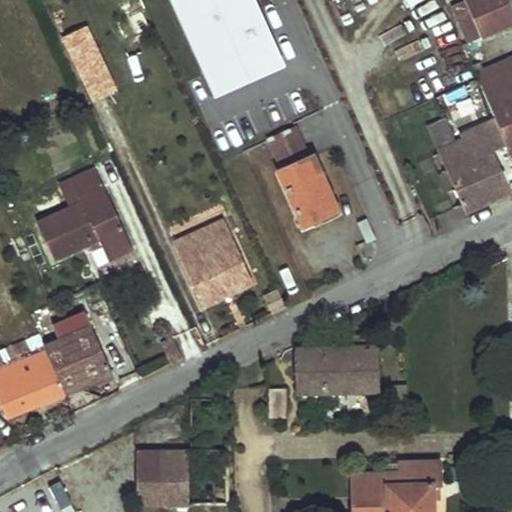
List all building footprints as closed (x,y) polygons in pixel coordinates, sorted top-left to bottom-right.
[(169,0),(212,96),(281,64),(252,0),(169,0)] [(460,0),(454,3),(469,39),(511,20),(511,6),(509,0),(460,0)] [(471,64),(474,73),(494,118),(505,143),(510,156),(511,155),(511,55),(481,70),(477,61),(471,64)] [(445,168),(464,210),(511,190),(492,148),(505,143),(494,118),(453,134),(455,139),(453,139),(442,114),(424,122),(445,168)] [(280,171),(303,226),(339,210),(315,155),(311,156),(298,128),(272,139),(284,169),(280,171)] [(103,252),(127,242),(94,170),(58,186),(68,209),(36,224),(52,258),(97,238),(103,252)] [(171,231),(203,304),(252,279),(219,208),(171,231)] [(367,220),(357,224),(367,243),(375,239),(367,220)] [(127,242),(103,252),(107,262),(131,251),(127,242)] [(266,293),(274,311),(286,305),(278,287),(266,293)] [(0,350),(0,399),(7,414),(111,372),(85,309),(59,321),(65,334),(45,342),(41,333),(0,350)] [(160,342),(169,362),(180,357),(169,332),(163,335),(165,340),(160,342)] [(295,348),(296,393),(379,391),(378,347),(295,348)] [(230,400),(230,379),(191,399),(191,400),(230,400)] [(390,383),(391,412),(404,412),(404,383),(390,383)] [(266,386),(268,417),(282,416),(281,386),(266,386)] [(162,450),(163,504),(229,505),(229,449),(191,449),(162,450)] [(163,504),(162,450),(136,450),(138,504),(163,504)] [(351,477),(352,511),(431,511),(430,486),(441,485),(441,461),(403,463),(403,474),(351,477)]
